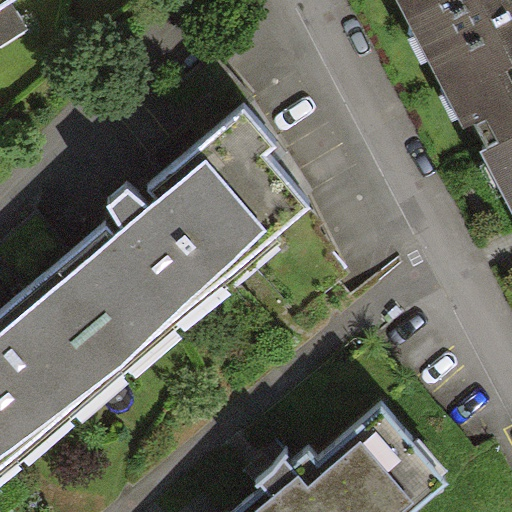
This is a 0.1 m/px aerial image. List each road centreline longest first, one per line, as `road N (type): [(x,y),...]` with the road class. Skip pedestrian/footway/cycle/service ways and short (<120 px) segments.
road 1 (residential): [(511,383),(306,0)]
road 2 (residential): [(0,205),(205,0)]
